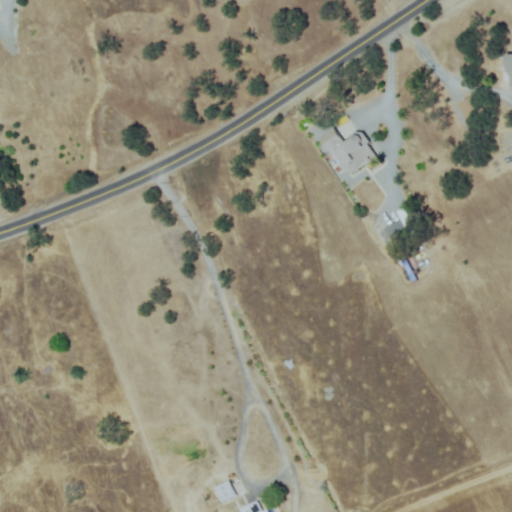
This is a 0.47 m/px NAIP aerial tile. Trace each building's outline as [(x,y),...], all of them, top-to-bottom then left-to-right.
[(470,121),(460,103),(473,97),(482,114),(470,121)] [(334,128),(346,143),(360,131),(378,155),(351,175),(322,138),(334,128)] [(410,237),(398,212),(406,208),(418,233),(410,237)] [(393,245),(385,228),(402,220),(410,237),(393,245)] [(216,488),(230,481),(236,494),(222,501),(216,488)] [(241,511),(258,501),(265,511),(241,511)]
